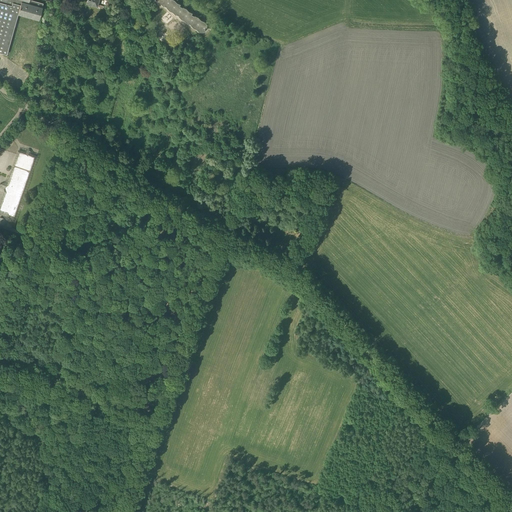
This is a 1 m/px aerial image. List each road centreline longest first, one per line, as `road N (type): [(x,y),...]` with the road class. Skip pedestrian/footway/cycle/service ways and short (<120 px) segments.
road 1 (track): [(511,504),(295,274)]
road 2 (unclassified): [(295,274),(26,110)]
road 3 (track): [(227,236),(122,511)]
road 4 (track): [(0,319),(64,134)]
road 5 (track): [(0,375),(156,418)]
